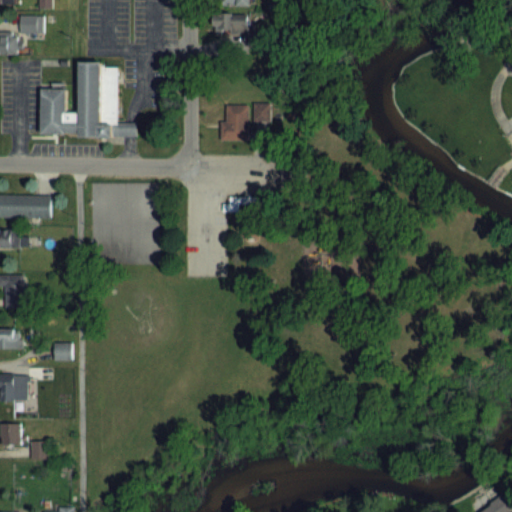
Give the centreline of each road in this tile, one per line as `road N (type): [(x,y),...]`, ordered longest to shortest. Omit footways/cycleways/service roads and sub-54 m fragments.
road 1 (residential): [(290,168),(0,163)]
road 2 (residential): [(197,247),(185,0)]
